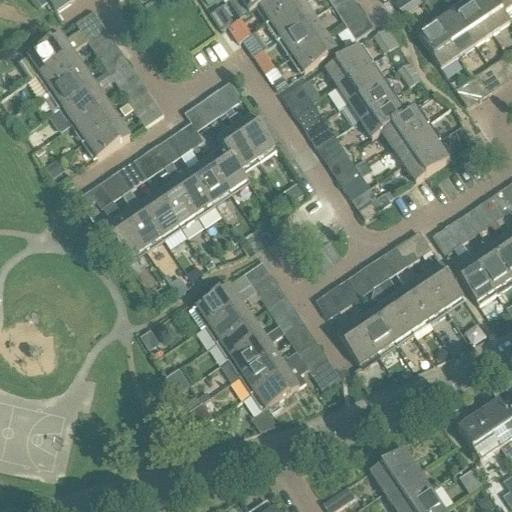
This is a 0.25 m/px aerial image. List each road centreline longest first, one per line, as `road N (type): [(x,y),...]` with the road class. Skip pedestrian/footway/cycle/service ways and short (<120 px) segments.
road 1 (residential): [(365,252),(242,63),(176,110)]
road 2 (residential): [(278,455),(511,352)]
road 3 (residential): [(88,511),(278,455)]
road 4 (residential): [(365,252),(403,228),(444,216),(511,169)]
road 5 (residential): [(176,110),(101,2)]
